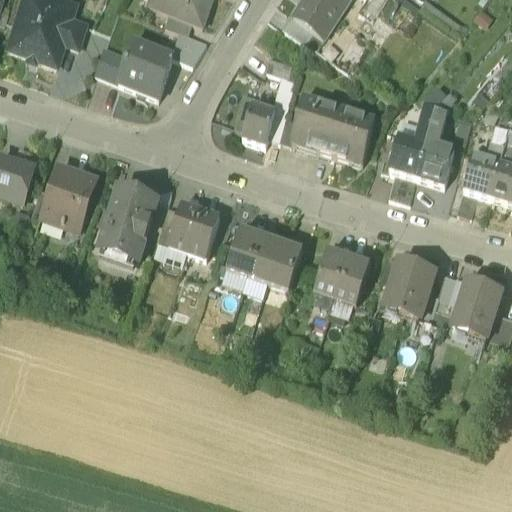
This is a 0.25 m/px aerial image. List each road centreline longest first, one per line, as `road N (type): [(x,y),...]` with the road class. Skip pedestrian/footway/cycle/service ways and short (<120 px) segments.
road 1 (residential): [(175,146),(511,250)]
road 2 (residential): [(0,88),(175,146)]
road 3 (residential): [(175,146),(192,100),(260,0)]
